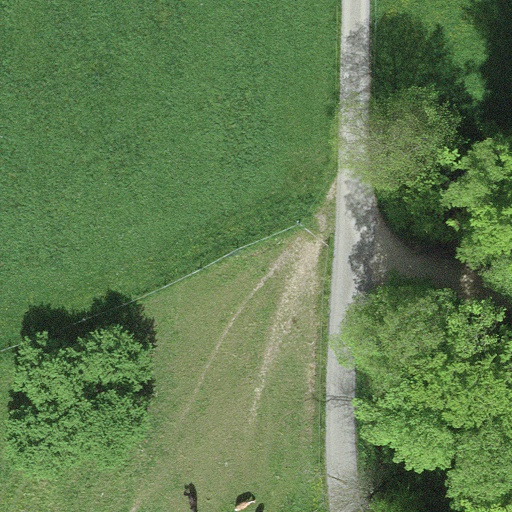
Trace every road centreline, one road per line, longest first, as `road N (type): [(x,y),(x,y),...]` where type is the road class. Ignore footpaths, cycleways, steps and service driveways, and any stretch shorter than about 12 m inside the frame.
road 1 (track): [(343,511),(335,433),(349,256),(353,0)]
road 2 (track): [(349,256),(448,293),(511,303)]
